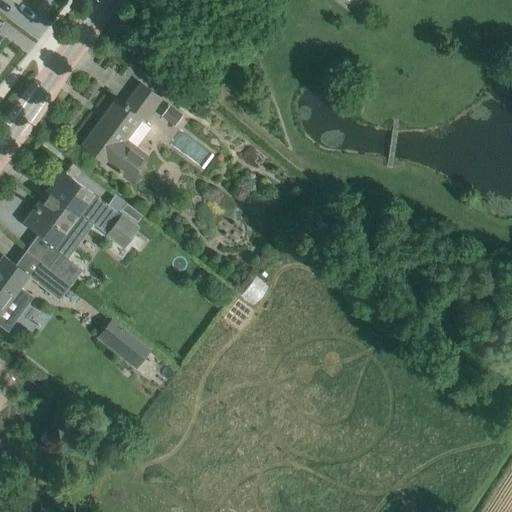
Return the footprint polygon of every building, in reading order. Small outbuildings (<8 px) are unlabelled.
[(161,98),(156,95),(140,83),(123,106),(115,100),(82,145),(107,163),(130,180),(149,155),(135,145),(149,125),(144,121),(161,98)] [(41,200),(24,223),(37,233),(40,235),(51,243),(54,245),(64,231),(68,233),(81,215),(90,221),(125,247),(139,228),(62,171),(48,190),(52,193),(45,203),(41,200)] [(79,268),(57,250),(46,265),(68,282),(79,268)] [(0,325),(7,331),(32,296),(19,286),(28,275),(19,268),(14,264),(3,256),(0,260),(0,325)] [(56,297),(68,282),(46,265),(34,280),(56,297)] [(100,336),(139,370),(157,349),(118,315),(100,336)]
